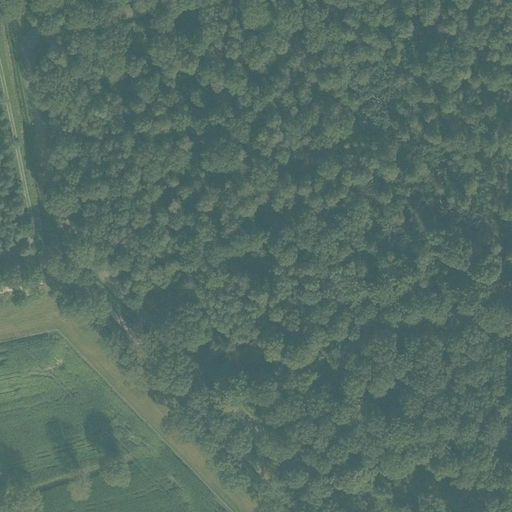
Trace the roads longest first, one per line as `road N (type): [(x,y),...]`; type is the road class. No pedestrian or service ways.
road 1 (unclassified): [(298,511),(87,289),(49,278),(0,290)]
road 2 (track): [(0,67),(33,231),(27,246),(0,251)]
